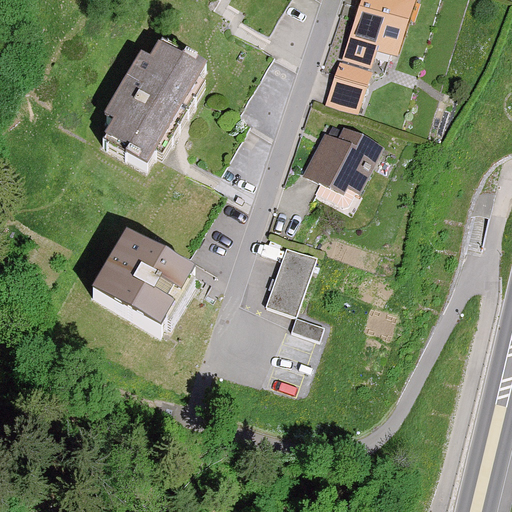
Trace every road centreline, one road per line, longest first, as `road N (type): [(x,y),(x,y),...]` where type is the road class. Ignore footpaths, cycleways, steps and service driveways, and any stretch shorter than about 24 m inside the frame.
road 1 (residential): [(336,0),(190,423)]
road 2 (track): [(0,352),(190,423)]
road 3 (primary): [(511,361),(475,511)]
